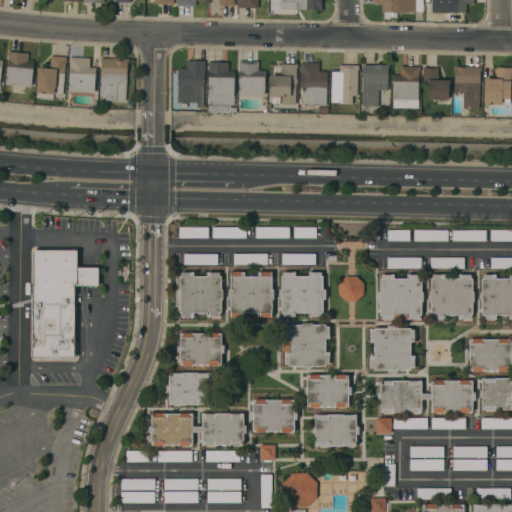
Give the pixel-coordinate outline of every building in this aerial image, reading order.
[(237,8),(237,3),(238,3),(238,0),(258,0),(258,8),(237,8)] [(321,0),(321,8),(322,8),(322,10),(295,10),(295,9),(279,9),(279,0),(321,0)] [(373,0),(415,0),(415,12),(388,12),(388,18),(383,18),(383,12),(382,12),(382,5),(373,5),(373,0)] [(473,0),(473,4),(465,4),(466,12),(432,13),(432,0),(473,0)] [(28,54),(27,62),(33,62),(31,87),(5,84),(8,55),(6,55),(7,51),(28,54)] [(66,57),(66,63),(65,63),(62,94),(54,93),(54,95),(53,94),(52,100),(36,99),(37,93),(36,93),(37,73),(36,73),(37,67),(49,69),(50,56),(66,57)] [(89,58),(89,68),(95,68),(94,92),(68,91),(70,63),(69,63),(69,57),(89,58)] [(101,63),(100,63),(100,58),(111,59),(111,58),(128,59),(128,61),(127,61),(125,101),(116,100),(116,101),(99,100),(101,63)] [(205,62),(204,71),(203,86),(202,108),(196,108),(196,103),(177,102),(178,69),(186,69),(187,65),(186,65),(186,61),(205,62)] [(258,62),(258,71),(265,71),(265,96),(238,95),(239,66),(238,66),(238,61),(258,62)] [(228,63),(228,71),(234,71),(233,106),(230,106),(230,107),(236,108),(236,112),(230,112),(230,113),(207,113),(208,66),(207,66),(207,62),(228,63)] [(318,63),(318,72),(327,72),(326,106),(305,105),(305,89),(299,88),(300,63),(318,63)] [(297,65),(297,68),(296,68),(296,78),(296,84),(295,84),(295,105),(281,104),(282,96),(279,96),(279,97),(271,97),(271,96),(269,96),(269,76),(280,76),(281,64),(297,65)] [(358,66),(358,71),(357,71),(357,96),(352,96),(352,105),(341,104),(341,103),(330,102),(331,72),(339,72),(339,65),(358,66)] [(388,66),(387,91),(378,91),(377,107),(361,106),(362,65),(388,66)] [(420,67),(420,72),(418,71),(418,109),(392,108),(392,75),(399,75),(399,66),(420,67)] [(462,109),(463,93),(453,93),(454,71),(452,71),(453,66),(468,66),(468,67),(481,67),(481,71),(480,71),(479,109),(462,109)] [(437,80),(450,80),(450,84),(449,84),(448,100),(445,100),(445,101),(438,101),(438,100),(428,100),(429,84),(427,84),(427,83),(422,82),(422,67),(426,67),(426,68),(433,69),(433,67),(438,67),(437,80)] [(484,78),(495,79),(495,68),(511,68),(511,73),(510,73),(510,100),(502,99),(502,104),(484,104),(484,78)] [(212,238),(245,238),(245,227),(212,227),(212,238)] [(254,227),(255,238),(288,237),(287,227),(254,227)] [(315,227),(293,227),(292,238),(315,238),(315,227)] [(207,238),(207,228),(178,228),(178,238),(207,238)] [(386,241),(408,241),(409,230),(387,230),(386,241)] [(447,231),(413,230),(412,241),(446,241),(447,231)] [(451,241),(484,241),(485,230),(451,230),(451,241)] [(489,241),(511,241),(511,230),(489,230),(489,241)] [(32,249),(32,360),(79,359),(77,283),(99,282),(98,268),(80,269),(80,248),(32,249)] [(314,253),(280,254),(280,265),(314,264),(314,253)] [(216,254),(182,254),(183,265),(216,265),(216,254)] [(266,265),(266,254),(233,254),(233,265),(266,265)] [(386,269),(420,268),(420,257),(386,258),(386,269)] [(462,257),(430,258),(430,269),(463,268),(462,257)] [(490,269),(511,268),(511,257),(490,258),(490,269)] [(220,272),(205,272),(205,276),(192,276),(192,273),(179,272),(179,317),(192,317),(192,313),(206,313),(206,317),(220,317),(220,272)] [(272,272),(257,272),(257,277),(243,276),(243,272),(229,272),(229,313),(240,313),(260,313),(260,317),(271,318),(272,272)] [(322,315),(322,272),(308,272),(308,276),(295,276),(295,272),(280,272),(280,317),(295,317),(295,315),(322,315)] [(481,275),(481,318),(511,317),(511,273),(508,274),(508,278),(495,278),(495,274),(481,275)] [(420,274),(406,274),(406,278),(393,279),(393,274),(379,274),(379,320),(393,319),(393,318),(421,318),(420,274)] [(430,319),(444,319),(444,315),(457,315),(457,319),(472,319),(472,275),(456,274),(456,278),(443,278),(443,275),(430,275),(430,319)] [(339,300),(362,300),(361,278),(338,278),(339,300)] [(284,367),(329,367),(328,351),(325,351),(324,339),(329,339),(328,324),(283,325),(284,367)] [(368,328),(368,342),(373,342),(373,356),(368,357),(368,370),(414,370),(414,355),(409,355),(409,343),(414,343),(414,328),(368,328)] [(221,333),(179,332),(178,366),(220,366),(221,333)] [(509,339),(468,340),(469,372),(510,371),(509,339)] [(210,373),(169,373),(169,387),(167,387),(167,405),(210,405),(210,373)] [(348,407),(348,374),(306,375),(306,408),(348,407)] [(481,410),(511,410),(511,378),(481,378),(481,410)] [(379,413),(421,413),(420,399),(431,399),(431,413),(472,413),(471,381),(459,381),(430,381),(430,394),(420,394),(420,381),(379,381),(379,413)] [(252,400),(252,433),(293,432),(293,399),(252,400)] [(243,413),(201,414),(201,426),(192,427),(192,413),(150,414),(151,439),(157,439),(157,446),(177,445),(177,437),(191,437),(191,432),(201,432),(201,446),(243,445),(243,413)] [(355,447),(356,415),(314,414),(314,446),(355,447)] [(390,433),(390,418),(374,418),(375,433),(390,433)] [(426,418),(392,418),(392,429),(426,429),(426,418)] [(464,428),(464,418),(431,419),(431,429),(464,428)] [(511,418),(480,418),(480,429),(511,428),(511,418)] [(274,460),(274,444),(259,444),(258,460),(274,460)] [(442,446),(408,447),(408,457),(442,457),(442,446)] [(451,470),(486,470),(485,446),(452,447),(452,458),(451,458),(451,470)] [(148,452),(125,451),(125,462),(147,462),(148,452)] [(191,451),(156,451),(156,461),(190,462),(191,451)] [(204,461),(239,461),(239,451),(204,451),(204,461)] [(271,475),(260,474),(259,507),(270,508),(271,475)] [(304,509),(304,511),(313,511),(313,474),(282,474),(283,500),(291,500),(291,509),(304,509)] [(196,502),(197,479),(163,478),(162,491),(163,491),(162,502),(196,502)] [(206,489),(239,490),(240,479),(206,478),(206,489)] [(153,479),(120,479),(120,503),(154,502),(153,479)] [(509,488),(476,487),(475,498),(509,499),(509,488)] [(206,491),(206,502),(239,502),(240,491),(206,491)] [(384,498),(370,498),(370,511),(373,511),(384,511),(384,498)]
